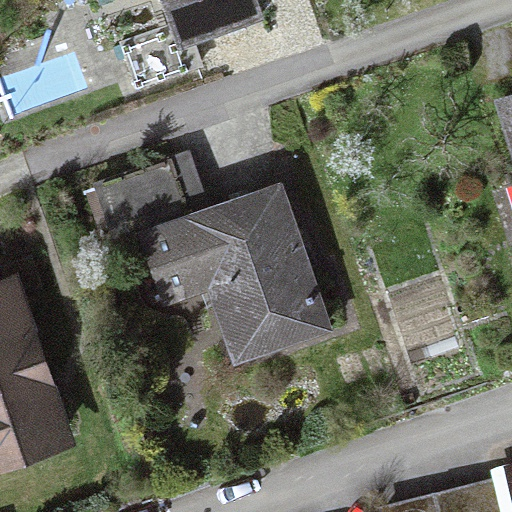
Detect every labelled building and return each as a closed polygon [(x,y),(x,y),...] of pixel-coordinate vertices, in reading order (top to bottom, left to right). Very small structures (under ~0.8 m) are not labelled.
[(199,65),(190,38),(263,12),(258,0),(162,0),(171,25),(122,42),(138,87),(199,65)] [(511,96),(502,99),(511,132),(511,96)] [(325,325),(278,187),(191,216),(171,156),(94,183),(116,245),(145,235),(166,295),(211,280),(237,355),(325,325)] [(12,289),(0,292),(0,450),(60,430),(12,289)] [(385,508),(385,511),(500,511),(493,481),(385,508)]
